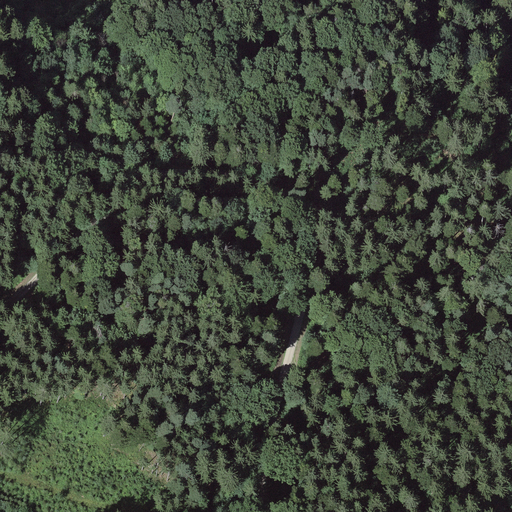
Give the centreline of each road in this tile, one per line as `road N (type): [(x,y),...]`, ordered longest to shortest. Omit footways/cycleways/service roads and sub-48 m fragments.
road 1 (track): [(261,511),(310,241),(276,205),(120,220),(0,302)]
road 2 (track): [(0,118),(36,130),(175,213)]
